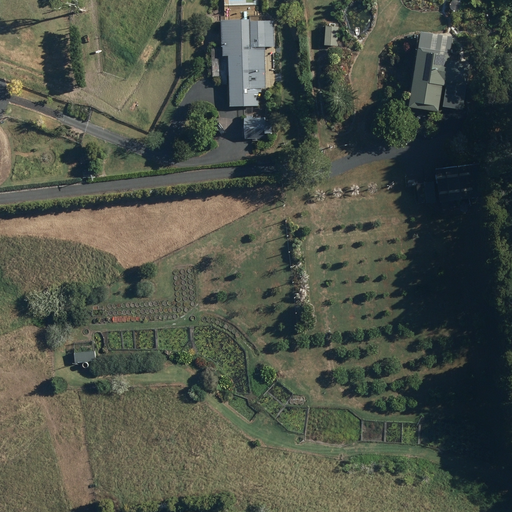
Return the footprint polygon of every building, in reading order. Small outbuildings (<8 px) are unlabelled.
[(249,21),(219,22),(220,58),(227,58),(228,108),(258,107),(258,90),(265,90),(264,48),(273,48),(273,23),(249,23),(249,21)] [(337,47),(338,28),(325,27),(323,47),(337,47)] [(451,39),(419,34),(407,109),(438,114),(438,108),(462,111),(469,65),(447,62),(451,39)] [(263,119),(242,120),(242,131),(263,131),(263,135),(270,135),(270,124),(264,124),(263,119)] [(475,165),(434,171),(440,214),(470,210),(469,201),(479,200),(475,165)] [(432,184),(416,186),(418,206),(434,204),(432,184)] [(94,351),(73,353),(74,365),(96,363),(94,351)]
